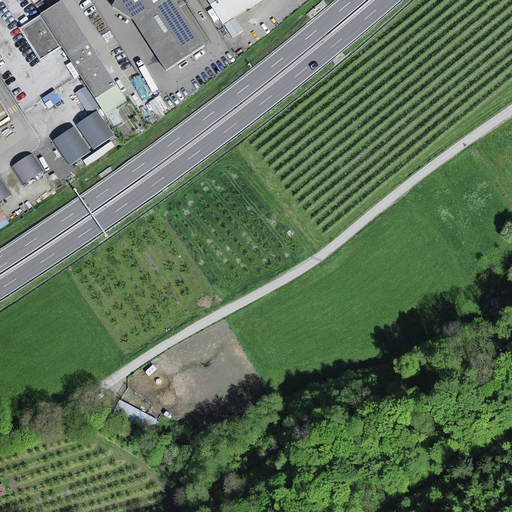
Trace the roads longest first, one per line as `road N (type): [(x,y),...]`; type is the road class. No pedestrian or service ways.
road 1 (unclassified): [(0,439),(66,410),(313,261),(511,111)]
road 2 (motorway): [(0,289),(248,114),(387,0)]
road 3 (motorway): [(352,0),(172,142),(0,262)]
road 4 (track): [(190,493),(137,442),(74,404)]
road 5 (track): [(511,437),(386,511)]
